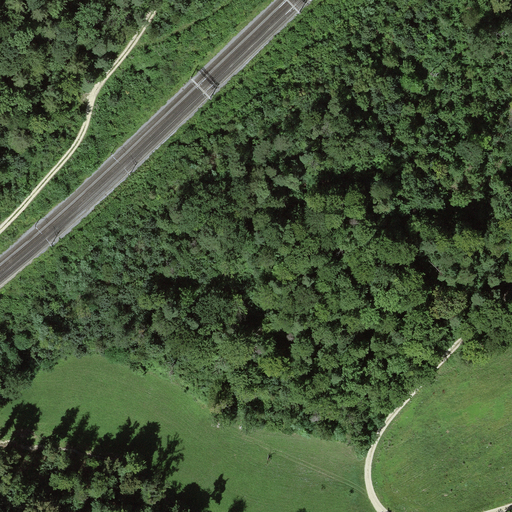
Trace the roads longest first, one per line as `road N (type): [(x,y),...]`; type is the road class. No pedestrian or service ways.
road 1 (track): [(511,269),(392,321),(292,339),(254,336),(192,286),(170,242)]
road 2 (track): [(251,166),(300,181),(368,169),(390,146),(411,73),(447,0)]
road 3 (track): [(381,511),(366,470),(379,429),(511,284)]
road 4 (track): [(0,226),(74,143),(89,98),(158,0)]
